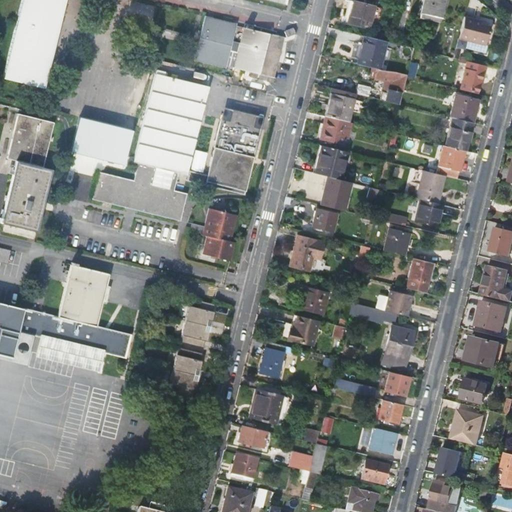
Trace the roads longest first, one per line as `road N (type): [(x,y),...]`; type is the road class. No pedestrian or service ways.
road 1 (residential): [(197,511),(322,0)]
road 2 (residential): [(511,65),(401,511)]
